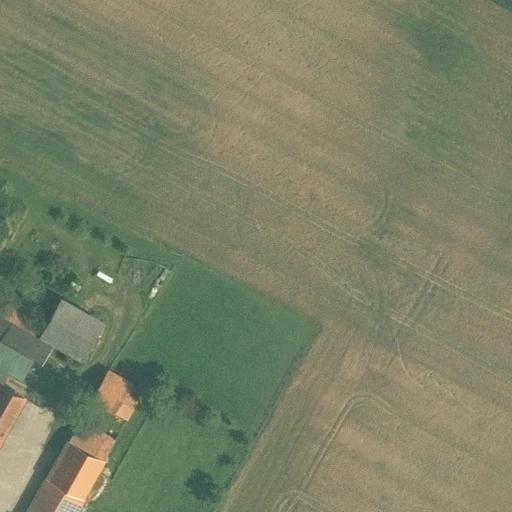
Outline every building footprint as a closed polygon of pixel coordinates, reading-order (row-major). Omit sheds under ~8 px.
[(102,324),(59,299),(43,328),(39,335),(53,343),(82,359),(102,324)] [(43,328),(5,306),(0,314),(0,338),(42,364),(53,343),(39,335),(43,328)] [(106,371),(99,376),(90,390),(80,408),(122,430),(142,391),(106,371)] [(0,385),(0,439),(23,399),(0,385)] [(68,441),(46,477),(81,497),(101,461),(68,441)] [(46,477),(26,511),(72,511),(81,497),(46,477)]
